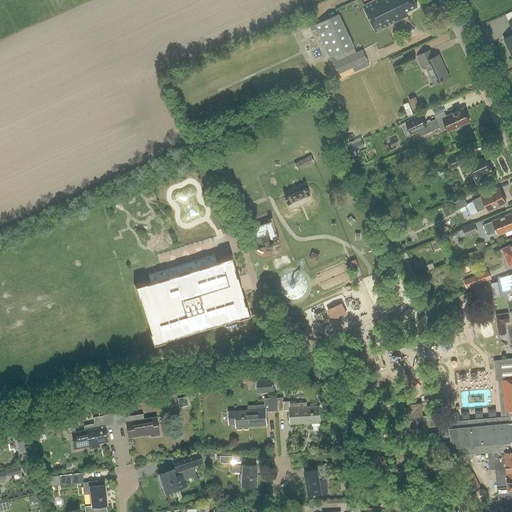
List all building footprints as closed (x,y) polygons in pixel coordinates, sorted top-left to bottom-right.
[(404,14),(417,7),(413,0),(377,0),(363,7),(375,32),(405,17),(404,14)] [(330,58),(331,57),(339,74),(368,60),(363,49),(358,52),(339,13),(311,27),(315,36),(319,34),(330,58)] [(434,83),(449,77),(438,53),(433,56),(430,48),(417,54),(423,67),(427,66),(434,83)] [(396,66),(410,60),(408,53),(393,59),(396,66)] [(409,100),(413,110),(420,108),(416,97),(409,100)] [(409,102),(403,104),(408,116),(413,114),(409,102)] [(443,111),(434,115),(442,131),(446,129),(446,130),(467,121),(461,108),(445,115),(443,111)] [(422,114),(406,122),(412,134),(427,127),(422,114)] [(361,140),(356,142),(358,148),(364,146),(361,140)] [(313,153),(296,159),(299,167),(316,160),(313,153)] [(483,172),(490,168),(484,155),(473,160),(472,158),(467,161),(467,162),(463,164),(458,154),(446,159),(450,168),(459,164),(463,173),(471,169),(477,182),(485,178),(483,172)] [(424,167),(415,171),(418,176),(426,173),(424,167)] [(308,187),(286,197),(289,204),(311,194),(308,187)] [(487,210),(505,201),(498,187),(472,199),(473,202),(468,205),(472,215),(478,212),(477,209),(485,205),(487,210)] [(468,205),(464,198),(448,205),(452,214),(456,212),(455,211),(468,205)] [(496,233),(511,226),(511,213),(511,212),(482,224),(486,234),(495,230),(496,233)] [(356,221),(351,216),(347,220),(353,225),(356,221)] [(274,231),(275,236),(281,234),(276,219),(257,225),(260,236),(274,231)] [(466,236),(478,232),(474,222),(463,226),(466,236)] [(403,223),(394,227),(398,236),(407,233),(403,223)] [(511,244),(503,249),(510,267),(511,265),(511,244)] [(164,340),(238,317),(239,319),(251,316),(247,303),(245,304),(242,295),(243,295),(242,290),(237,276),(236,276),(233,268),(236,267),(232,254),(220,258),(220,261),(217,262),(214,254),(166,269),(148,274),(151,282),(147,283),(146,281),(134,285),(138,297),(140,296),(152,333),(149,334),(153,346),(165,342),(164,340)] [(353,260),(349,262),(353,270),(356,268),(359,267),(356,259),(353,260)] [(488,271),(464,280),(468,288),(490,280),(491,279),(488,271)] [(511,290),(511,275),(501,278),(504,291),(511,289),(511,290)] [(342,303),(327,310),(333,322),(348,315),(342,303)] [(496,314),(499,334),(507,333),(506,323),(510,322),(509,313),(496,314)] [(511,358),(502,359),(494,359),(495,371),(496,380),(504,380),(507,409),(508,409),(508,413),(509,416),(455,420),(452,421),(452,420),(444,420),(438,421),(438,414),(422,416),(421,403),(407,404),(410,428),(439,425),(439,429),(442,429),(445,456),(489,452),(490,469),(496,468),(500,509),(511,507),(511,358)] [(258,379),(259,393),(275,392),(274,378),(258,379)] [(185,397),(178,398),(180,406),(187,405),(185,397)] [(277,409),(276,398),(265,398),(265,404),(248,405),(249,409),(230,410),(230,423),(237,423),(238,426),(251,425),(251,424),(265,423),(264,410),(277,409)] [(306,401),(289,401),(290,422),(305,421),(305,422),(320,421),(319,405),(306,406),(306,401)] [(124,410),(113,412),(115,426),(126,423),(129,437),(151,433),(151,436),(161,434),(157,415),(144,418),(143,414),(126,417),(124,410)] [(84,425),(85,429),(76,431),(74,423),(70,424),(72,432),(75,448),(92,445),(92,447),(97,446),(97,442),(107,439),(105,427),(109,426),(110,427),(115,426),(113,412),(99,415),(100,421),(93,422),(93,424),(84,425)] [(368,420),(364,424),(369,430),(373,426),(368,420)] [(426,439),(415,441),(417,448),(425,446),(425,448),(428,447),(426,439)] [(172,467),(158,472),(165,493),(188,485),(185,478),(196,474),(193,465),(202,462),(199,451),(173,459),(176,469),(173,470),(172,467)] [(203,452),(203,463),(214,463),(214,452),(203,452)] [(219,461),(221,461),(221,467),(227,467),(227,461),(231,461),(231,456),(219,456),(219,461)] [(255,484),(256,463),(231,462),(230,470),(241,471),(241,483),(255,484)] [(440,462),(433,466),(436,472),(443,468),(440,462)] [(328,477),(326,463),(315,465),(316,469),(304,471),(308,494),(328,491),(325,477),(328,477)] [(19,466),(6,469),(8,476),(21,473),(19,466)] [(49,486),(82,482),(81,472),(48,476),(49,486)] [(481,487),(473,472),(463,477),(470,492),(481,487)] [(106,511),(106,504),(107,503),(104,482),(103,480),(97,481),(97,479),(82,481),(84,493),(91,492),(92,505),(86,506),(86,511),(106,511)] [(356,492),(364,490),(362,480),(353,482),(356,492)] [(8,501),(0,503),(0,511),(10,509),(8,501)]
